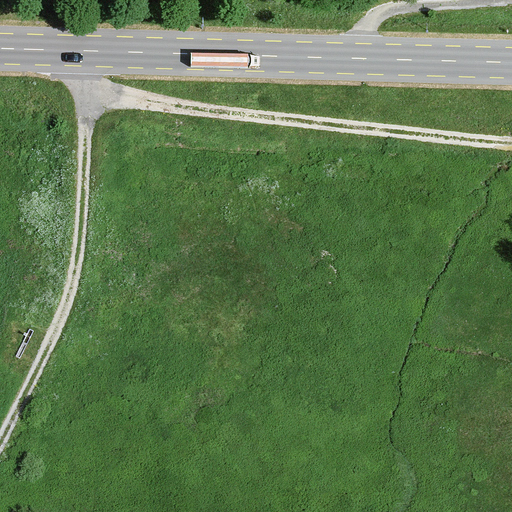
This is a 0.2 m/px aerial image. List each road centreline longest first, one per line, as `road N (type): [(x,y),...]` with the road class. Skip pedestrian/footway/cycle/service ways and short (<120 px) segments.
road 1 (track): [(0,443),(70,288),(79,239),(82,52),(119,100),(511,140)]
road 2 (primary): [(511,65),(0,49)]
